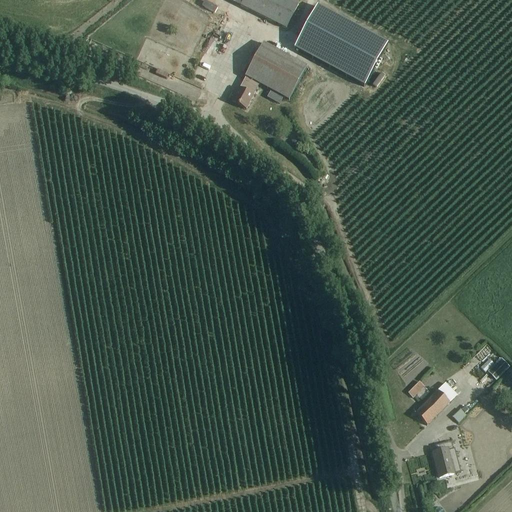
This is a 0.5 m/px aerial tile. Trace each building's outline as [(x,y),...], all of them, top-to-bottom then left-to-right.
[(226,0),(241,7),(286,30),(299,5),(289,0),(226,0)] [(365,88),(388,45),(317,7),(294,50),(312,59),(365,88)] [(263,44),(245,78),(246,78),(240,89),(239,89),(232,102),(246,110),(254,97),(253,96),(259,85),(289,101),(307,68),(263,44)] [(207,45),(205,50),(220,59),(223,54),(207,45)] [(158,66),(155,71),(165,75),(167,71),(158,66)] [(500,354),(486,367),(495,376),(508,363),(500,354)] [(419,383),(407,394),(412,399),(424,388),(419,383)] [(445,385),(415,415),(427,426),(457,397),(445,385)] [(437,453),(433,454),(439,479),(454,475),(448,452),(453,450),(451,442),(436,446),(437,453)]
